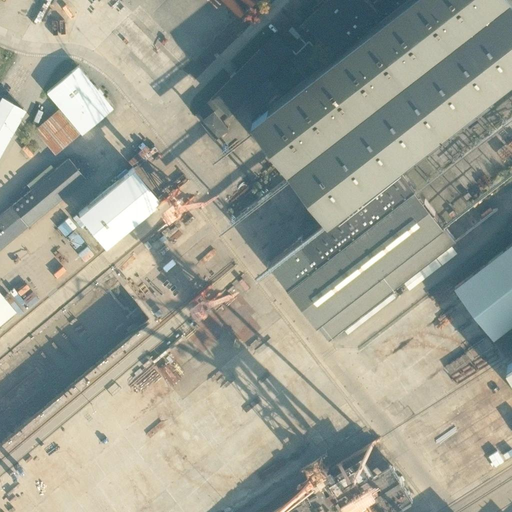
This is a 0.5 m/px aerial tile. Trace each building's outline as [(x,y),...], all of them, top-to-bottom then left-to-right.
[(229,0),(246,16),(260,0),(229,0)] [(511,0),(407,0),(386,16),(340,52),(254,120),(331,219),(270,264),(335,340),(461,243),(402,169),(511,80),(511,0)] [(368,0),(327,0),(307,20),(340,52),(386,16),(368,0)] [(142,30),(138,37),(143,40),(147,32),(142,30)] [(202,124),(213,139),(230,129),(224,120),(294,51),(275,35),(199,112),(206,121),(202,124)] [(79,68),(46,94),(82,137),(115,110),(79,68)] [(0,141),(20,104),(0,93),(0,141)] [(148,155),(153,150),(148,145),(143,150),(148,155)] [(0,217),(0,258),(7,267),(65,221),(57,211),(64,205),(70,211),(95,190),(70,158),(56,169),(52,165),(27,187),(32,192),(0,217)] [(76,216),(106,248),(163,201),(134,168),(76,216)] [(511,245),(364,360),(405,411),(511,327),(511,245)] [(0,326),(21,311),(0,284),(0,326)] [(90,307),(5,370),(9,384),(18,386),(13,380),(18,376),(23,377),(21,375),(36,364),(45,366),(47,366),(52,371),(50,379),(58,377),(61,382),(75,372),(73,365),(64,354),(63,350),(68,352),(74,359),(84,352),(91,353),(92,349),(95,347),(98,333),(102,334),(100,326),(97,325),(98,319),(97,316),(90,307)] [(126,397),(135,391),(130,384),(121,390),(126,397)]
